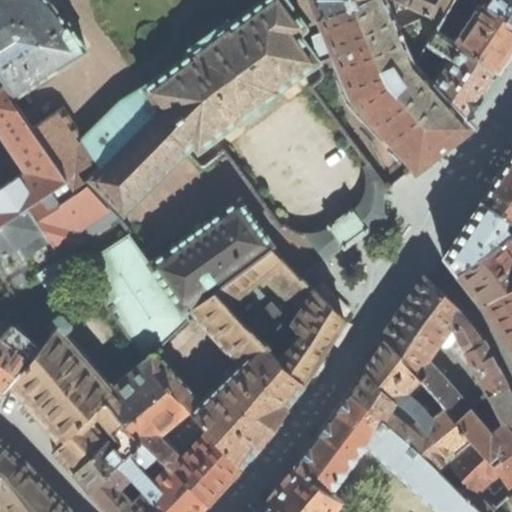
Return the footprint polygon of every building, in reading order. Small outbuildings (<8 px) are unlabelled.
[(0,0),(0,79),(3,84),(12,97),(85,49),(67,21),(63,23),(61,18),(58,14),(52,6),(48,1),(46,0),(0,0)] [(158,110),(153,114),(187,148),(193,142),(197,148),(237,119),(238,120),(278,90),(278,89),(303,71),(312,83),(322,75),(322,71),(317,61),(316,60),(313,62),(291,32),(298,26),(298,25),(280,0),(259,0),(228,23),(227,20),(186,50),(188,53),(139,86),(158,110)] [(311,0),(324,30),(333,52),(399,25),(387,0),(311,0)] [(404,0),(403,2),(437,19),(442,11),(443,10),(448,0),(404,0)] [(509,47),(511,43),(511,21),(486,3),(483,1),(481,3),(478,1),(466,19),(452,9),(457,0),(448,0),(443,10),(442,11),(437,19),(433,26),(495,68),(509,47)] [(511,0),(488,0),(486,3),(511,21),(511,0)] [(415,166),(416,167),(444,144),(472,122),(464,113),(432,78),(420,65),(424,57),(419,54),(416,61),(414,58),(399,25),(333,52),(334,55),(320,60),(317,61),(322,71),(324,72),(332,69),(345,102),(393,155),(399,149),(415,166)] [(481,90),(495,68),(433,26),(425,41),(448,56),(432,78),(464,113),(481,90)] [(334,55),(333,52),(324,30),(310,36),(320,60),(334,55)] [(0,222),(7,218),(28,204),(50,190),(59,203),(74,190),(31,126),(16,103),(12,97),(3,84),(0,86),(0,131),(25,170),(0,186),(0,222)] [(99,167),(153,114),(158,110),(139,86),(121,100),(83,137),(81,139),(94,160),(99,167)] [(31,126),(56,110),(40,87),(16,103),(31,126)] [(77,172),(94,160),(81,139),(83,137),(63,105),(56,110),(31,126),(74,190),(84,181),(77,172)] [(123,211),(187,148),(153,114),(99,167),(89,177),(123,211)] [(511,152),(500,170),(481,198),(511,219),(511,152)] [(325,258),(326,259),(343,246),(344,247),(359,236),(368,230),(367,228),(386,215),(383,211),(383,192),(387,189),(367,162),(363,165),(364,168),(366,174),(366,180),(366,186),(364,195),(361,200),(357,205),(353,209),(352,208),(328,225),(329,227),(321,231),(315,232),(309,233),(305,232),(325,258)] [(69,248),(108,222),(116,216),(84,181),(74,190),(59,203),(50,190),(28,204),(60,254),(69,248)] [(150,261),(184,310),(214,289),(271,248),(273,247),(238,198),(150,261)] [(442,254),(457,272),(506,234),(511,229),(511,219),(481,198),(461,228),(442,254)] [(52,293),(84,271),(81,264),(69,248),(60,254),(28,204),(7,218),(28,255),(52,293)] [(190,316),(184,310),(150,261),(128,232),(128,233),(116,216),(108,222),(120,238),(97,253),(82,264),(81,264),(84,271),(144,359),(159,347),(190,316)] [(481,303),(482,302),(511,282),(511,242),(506,234),(457,272),(468,286),(481,303)] [(76,256),(82,264),(97,253),(91,246),(76,256)] [(214,289),(239,318),(279,360),(302,383),(326,345),(344,318),(301,276),(300,277),(271,248),(214,289)] [(406,309),(385,339),(418,378),(455,420),(470,408),(427,359),(439,342),(442,344),(445,344),(448,344),(450,343),(451,342),(452,340),(453,338),(453,337),(457,335),(465,352),(484,341),(462,312),(428,278),(406,309)] [(0,299),(8,294),(0,281),(0,299)] [(511,282),(482,302),(511,350),(511,282)] [(167,387),(187,408),(206,430),(240,465),(272,423),(302,383),(279,360),(239,318),(214,289),(184,310),(190,316),(191,318),(194,314),(239,362),(200,400),(157,351),(160,349),(159,347),(144,359),(167,388),(167,387)] [(55,445),(53,449),(104,396),(105,394),(112,386),(65,330),(70,326),(70,323),(62,313),(58,312),(52,317),(57,323),(39,346),(3,390),(5,389),(7,388),(9,386),(13,387),(35,413),(57,440),(58,442),(55,445)] [(0,387),(3,390),(39,346),(11,323),(0,335),(0,387)] [(375,352),(365,367),(396,400),(411,411),(448,459),(472,440),(455,420),(444,407),(431,417),(420,403),(406,390),(418,378),(385,339),(375,352)] [(495,362),(484,341),(465,352),(488,394),(506,384),(495,362)] [(167,388),(144,359),(112,386),(105,394),(104,396),(124,419),(126,421),(167,388)] [(357,379),(349,390),(401,434),(434,466),(458,490),(465,482),(446,460),(448,459),(411,411),(396,400),(365,367),(357,379)] [(511,395),(506,384),(488,394),(503,423),(491,432),(470,408),(455,420),(472,440),(493,464),(511,449),(511,395)] [(167,387),(167,388),(126,421),(140,441),(142,439),(145,442),(156,434),(187,408),(167,387)] [(325,424),(294,466),(329,491),(366,442),(442,511),(482,511),(474,503),(464,493),(462,494),(458,490),(434,466),(401,434),(349,390),(325,424)] [(61,457),(73,470),(107,438),(92,422),(99,415),(112,431),(124,419),(104,396),(53,449),(61,457)] [(78,477),(89,489),(117,462),(140,441),(126,421),(124,419),(112,431),(121,440),(115,447),(107,438),(73,470),(78,477)] [(222,485),(240,465),(206,430),(181,457),(156,434),(145,442),(171,464),(206,502),(222,485)] [(117,462),(130,476),(142,489),(164,511),(197,511),(206,502),(171,464),(145,442),(142,439),(140,441),(117,462)] [(511,449),(493,464),(472,440),(448,459),(446,460),(465,482),(458,490),(462,494),(464,493),(474,503),(482,511),(488,511),(489,511),(500,501),(480,480),(494,465),(511,490),(511,449)] [(0,478),(24,460),(1,442),(0,441),(0,478)] [(72,511),(54,492),(24,460),(0,478),(0,506),(1,509),(3,511),(72,511)] [(108,511),(164,511),(142,489),(132,500),(122,489),(127,485),(123,481),(130,476),(117,462),(89,489),(104,507),(108,511)] [(330,511),(341,499),(329,491),(294,466),(276,487),(256,511),(330,511)] [(511,511),(511,491),(508,495),(511,500),(511,511),(490,511),(489,511),(488,511),(511,511)]
